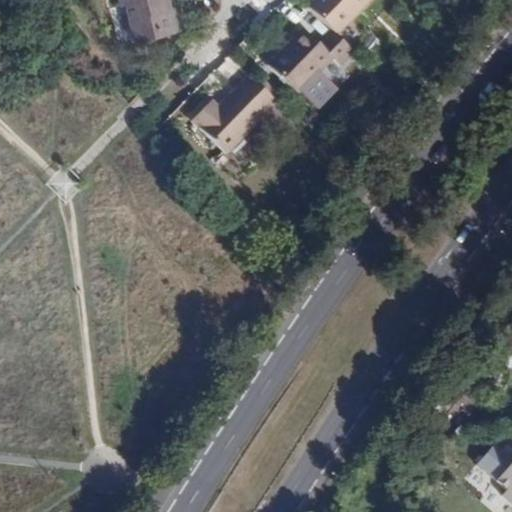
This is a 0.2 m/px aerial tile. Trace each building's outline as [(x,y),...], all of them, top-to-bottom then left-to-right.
[(115,0),(117,6),(122,5),(131,43),(176,32),(170,8),(164,9),(161,0),(115,0)] [(369,0),(313,0),(306,8),(321,22),(335,36),(369,0)] [(342,43),(335,36),(321,22),(307,36),(292,22),(257,58),(286,86),(321,50),(328,57),(342,43)] [(274,103),(249,77),(213,114),(206,107),(190,122),(224,154),(274,103)] [(511,460),(494,481),(505,490),(500,496),(511,507),(511,460)]
